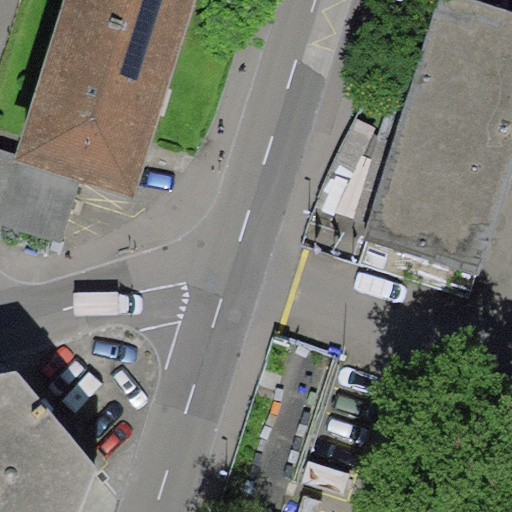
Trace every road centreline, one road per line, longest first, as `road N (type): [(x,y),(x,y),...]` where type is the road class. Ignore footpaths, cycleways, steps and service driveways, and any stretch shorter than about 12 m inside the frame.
road 1 (tertiary): [(225,281),(314,0)]
road 2 (tertiary): [(155,511),(225,281)]
road 3 (residential): [(0,328),(94,300),(190,280),(225,281)]
